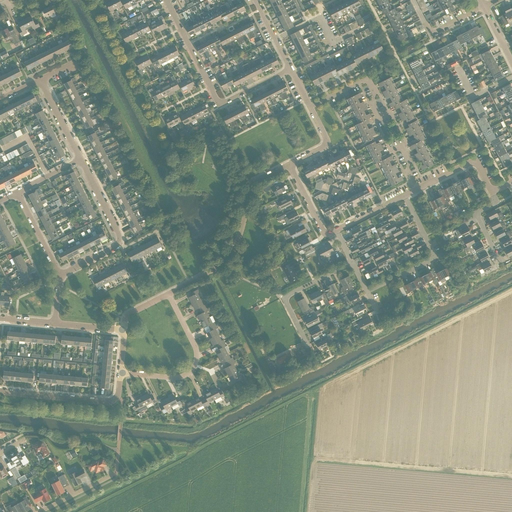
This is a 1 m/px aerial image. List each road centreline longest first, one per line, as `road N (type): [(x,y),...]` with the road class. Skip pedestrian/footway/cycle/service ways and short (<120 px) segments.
road 1 (residential): [(121,373),(183,376),(197,354),(168,294),(127,316),(124,330)]
road 2 (residential): [(289,69),(219,103),(165,0)]
road 3 (residential): [(336,230),(326,237),(289,164),(328,144),(310,107)]
road 4 (residential): [(59,275),(119,239),(80,159)]
road 5 (residential): [(121,373),(109,401),(0,392)]
road 6 (residential): [(307,345),(288,294),(351,262)]
